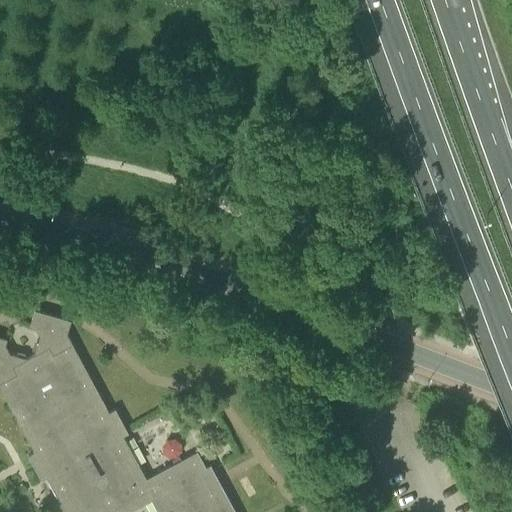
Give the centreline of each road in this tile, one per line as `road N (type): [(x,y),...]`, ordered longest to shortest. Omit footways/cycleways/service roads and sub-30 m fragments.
road 1 (unclassified): [(0,218),(113,242),(480,379)]
road 2 (trunk): [(380,0),(511,367)]
road 3 (trunk): [(511,191),(444,0)]
